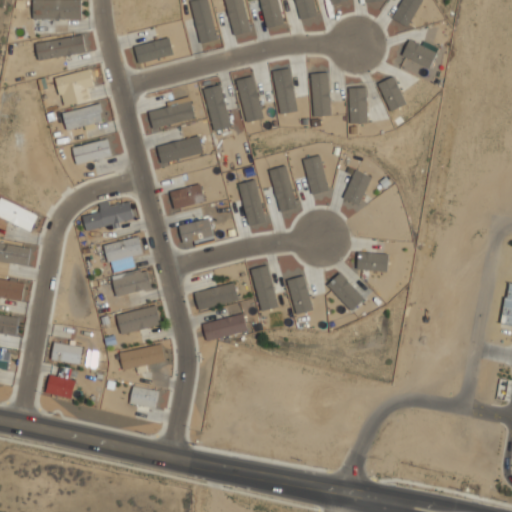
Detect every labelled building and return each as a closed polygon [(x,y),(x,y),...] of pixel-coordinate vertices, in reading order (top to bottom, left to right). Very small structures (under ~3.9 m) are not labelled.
[(81,0),(33,0),(33,19),(81,19),(81,0)] [(35,41),(38,59),(85,53),(83,36),(35,41)] [(402,55),(429,68),(437,52),(409,39),(402,55)] [(94,85),(89,68),(55,78),(59,95),(94,85)] [(314,117),(332,115),(327,72),(310,74),(314,117)] [(406,103),(393,76),(378,83),(390,111),(406,103)] [(349,87),(350,123),(367,123),(366,87),(349,87)] [(148,110),(152,128),(195,118),(191,100),(148,110)] [(62,113),(67,130),(103,120),(98,103),(62,113)] [(157,146),(161,163),(203,152),(199,135),(157,146)] [(72,145),(75,163),(111,157),(108,140),(72,145)] [(329,189),(320,154),(302,159),(312,194),(329,189)] [(268,169),(280,212),(297,207),(285,164),(268,169)] [(358,205),(371,177),(355,169),(342,197),(358,205)] [(266,221),(255,179),(238,183),(249,226),(266,221)] [(173,207),(204,203),(201,184),(170,189),(173,207)] [(0,216),(30,231),(38,215),(0,197),(0,216)] [(82,215),(86,231),(119,224),(119,222),(133,219),(129,201),(110,206),(109,200),(98,203),(100,211),(82,215)] [(178,225),(182,243),(213,235),(209,217),(178,225)] [(104,244),(108,262),(143,254),(139,236),(104,244)] [(0,261),(28,264),(30,246),(0,243),(0,261)] [(357,269),(387,271),(388,253),(358,251),(357,269)] [(250,269),(261,311),(278,306),(267,265),(250,269)] [(116,295),(151,288),(147,270),(112,278),(116,295)] [(364,298),(340,272),(327,284),(351,311),(364,298)] [(313,309),(303,275),(287,279),(296,314),(313,309)] [(0,296),(21,301),(24,283),(0,278),(0,296)] [(198,310),(239,300),(234,281),(193,291),(198,310)] [(511,281),(507,281),(500,324),(511,325),(511,281)] [(116,317),(124,336),(164,319),(156,301),(116,317)] [(248,329),(243,311),(202,323),(207,341),(248,329)] [(18,315),(0,313),(0,332),(16,334),(18,315)] [(80,365),(83,346),(55,340),(51,359),(80,365)] [(165,363),(162,344),(119,351),(122,370),(165,363)] [(0,368),(10,370),(14,352),(0,349),(0,368)] [(76,380),(51,373),(45,392),(71,399),(76,380)] [(158,389),(132,386),(130,404),(156,407),(158,389)]
